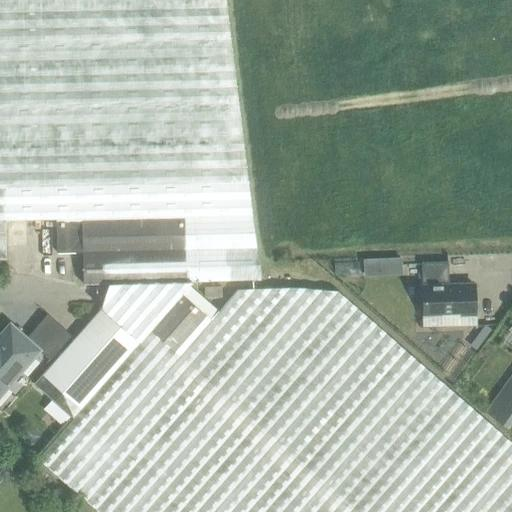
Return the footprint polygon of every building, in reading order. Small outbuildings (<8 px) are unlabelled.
[(5,219),(56,218),(183,215),(186,281),(192,281),(261,280),(251,214),(254,214),(227,0),(0,0),(0,256),(6,256),(5,219)] [(83,252),(83,284),(108,283),(186,281),(183,215),(56,218),(56,252),(83,252)] [(377,258),(363,259),(364,276),(378,275),(377,258)] [(334,263),(335,275),(358,273),(358,262),(334,263)] [(108,283),(100,307),(140,342),(150,330),(187,287),(192,281),(186,281),(108,283)] [(421,312),(421,326),(475,323),(473,285),(459,286),(459,284),(420,286),(420,288),(418,288),(419,298),(415,302),(415,308),(421,312)] [(204,296),(222,296),(222,286),(204,286),(204,296)] [(71,419),(39,457),(101,511),(511,511),(511,444),(341,295),(296,287),(236,290),(217,313),(180,356),(150,330),(148,333),(140,342),(71,419)] [(187,287),(150,330),(180,356),(217,313),(191,290),(187,287)] [(31,386),(71,419),(140,342),(100,307),(31,386)] [(48,361),(69,337),(46,317),(26,341),(9,326),(0,337),(0,395),(38,352),(48,361)] [(511,383),(508,381),(485,413),(508,428),(511,422),(511,383)] [(0,455),(0,480),(13,466),(0,455)]
